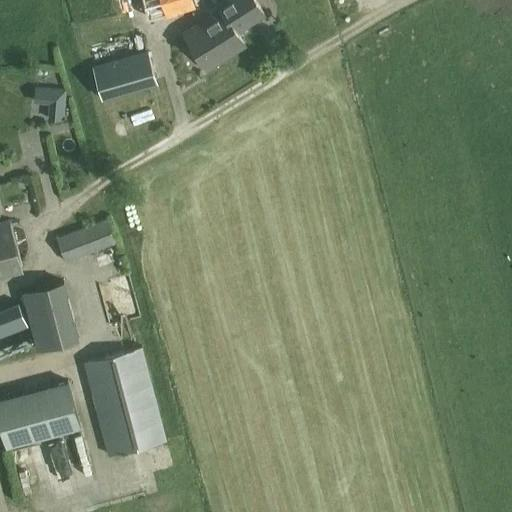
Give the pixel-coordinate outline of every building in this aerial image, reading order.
[(194,0),(144,0),(149,16),(196,3),(194,0)] [(220,8),(183,32),(206,67),(244,42),(236,30),(263,12),(255,0),(219,0),(216,2),(220,8)] [(156,81),(146,49),(93,65),(102,96),(156,81)] [(69,90),(33,91),(34,115),(49,115),(49,132),(70,131),(69,90)] [(115,240),(105,217),(56,237),(66,260),(115,240)] [(0,269),(21,265),(10,220),(0,222),(0,269)] [(37,347),(78,337),(63,281),(23,291),(37,347)] [(0,334),(27,324),(19,302),(0,309),(0,334)] [(141,345),(83,361),(108,453),(166,438),(141,345)] [(0,397),(0,425),(6,447),(79,428),(67,380),(0,397)] [(68,444),(70,470),(86,469),(83,443),(68,444)] [(25,491),(56,484),(54,474),(68,471),(64,452),(18,462),(25,491)]
